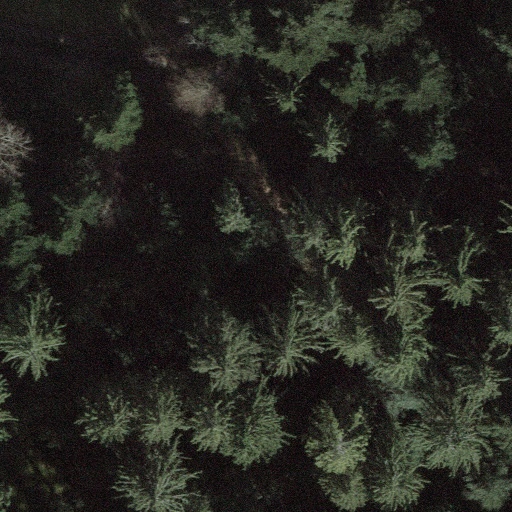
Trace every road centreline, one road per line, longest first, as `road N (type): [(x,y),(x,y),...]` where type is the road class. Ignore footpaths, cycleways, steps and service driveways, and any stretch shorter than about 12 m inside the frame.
road 1 (track): [(0,186),(255,256),(511,303)]
road 2 (track): [(255,256),(320,348),(412,511)]
